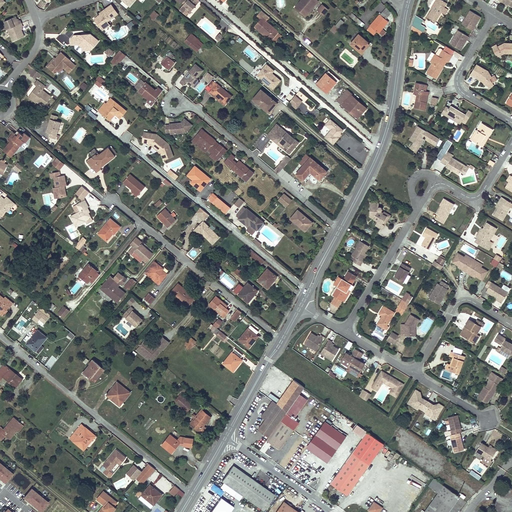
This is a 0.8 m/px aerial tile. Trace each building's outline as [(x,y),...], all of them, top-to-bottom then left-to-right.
[(200,1),(199,0),(176,0),(180,3),(181,2),(184,4),(179,9),(187,16),(200,1)] [(305,16),(318,1),(317,0),(300,0),(298,4),(301,7),(299,11),(305,16)] [(444,7),(447,3),(442,0),(435,0),(435,2),(436,3),(432,9),(427,17),(435,22),(444,7)] [(324,15),(328,9),(322,4),(317,10),(324,15)] [(107,21),(118,14),(111,5),(103,11),(104,12),(100,14),(95,19),(100,26),(107,21)] [(391,13),(386,7),(383,11),(388,16),(391,13)] [(476,23),(478,20),(481,17),(470,10),(462,24),(472,30),(477,23),(476,23)] [(153,20),(158,14),(154,11),(149,17),(153,20)] [(382,29),(388,21),(386,19),(388,16),(383,11),(368,29),(374,34),(377,31),(378,33),(379,32),(383,35),(386,32),(382,29)] [(420,24),(423,20),(415,15),(414,20),(420,24)] [(21,30),(21,28),(22,27),(23,27),(20,20),(19,20),(18,21),(17,19),(16,16),(4,21),(13,41),(24,36),(21,30)] [(266,21),(262,17),(261,18),(254,26),(265,35),(265,36),(266,35),(272,40),(279,32),(266,21)] [(364,25),(356,17),(354,20),(359,25),(359,26),(361,28),(364,25)] [(339,28),(344,22),(340,19),(335,26),(339,28)] [(420,24),(414,20),(413,22),(412,25),(420,30),(423,32),(424,30),(426,27),(420,24)] [(103,30),(110,25),(107,21),(100,26),(103,30)] [(334,33),(339,28),(334,25),(330,30),(334,33)] [(420,30),(412,25),(411,30),(418,34),(420,30)] [(464,44),(469,37),(458,30),(450,44),(461,50),(463,46),(462,46),(464,43),(464,44)] [(99,41),(91,34),(88,34),(87,35),(83,36),(81,35),(74,35),(71,39),(71,45),(78,44),(82,47),(88,47),(91,50),(99,41)] [(199,41),(191,34),(185,41),(197,51),(201,47),(197,44),(199,41)] [(370,44),(359,34),(350,44),(361,52),(365,47),(366,48),(370,44)] [(511,53),(511,43),(505,43),(505,45),(501,45),(498,47),(493,49),(497,57),(501,55),(504,53),(511,53)] [(443,64),(446,60),(447,61),(451,54),(441,48),(439,48),(436,54),(435,54),(430,62),(433,63),(427,73),(436,79),(442,68),(440,67),(443,64)] [(114,64),(117,61),(119,62),(126,55),(120,51),(113,59),(111,61),(114,64)] [(55,74),(58,70),(62,66),(64,68),(69,73),(75,65),(70,61),(70,60),(61,52),(55,59),(48,67),(55,74)] [(172,60),(167,56),(161,63),(169,70),(175,62),(172,60)] [(48,67),(55,59),(54,58),(47,66),(48,67)] [(196,64),(181,82),(184,85),(186,82),(193,87),(199,79),(197,78),(204,70),(196,64)] [(491,77),(488,71),(477,64),(470,75),(474,77),(475,76),(479,79),(480,77),(482,79),(481,79),(483,82),(485,84),(488,85),(492,83),(489,78),(491,77)] [(280,80),(272,73),(274,71),(266,65),(257,75),(273,89),(280,80)] [(330,89),(336,82),(331,78),(334,75),(328,70),(317,84),(327,93),(330,89)] [(211,79),(212,77),(207,73),(203,78),(208,82),(210,79),(211,79)] [(331,90),(339,80),(334,75),(331,78),(336,82),(330,89),(331,90)] [(102,84),(100,82),(96,79),(94,82),(100,87),(102,84)] [(51,97),(43,90),(45,87),(37,80),(34,84),(37,86),(31,94),(38,99),(37,101),(37,102),(44,107),(51,97)] [(141,87),(145,82),(141,80),(135,87),(139,90),(141,87)] [(232,96),(214,81),(209,86),(212,89),(211,91),(226,103),(232,96)] [(155,100),(162,91),(157,87),(155,90),(145,82),(141,87),(139,90),(138,90),(149,99),(148,100),(147,101),(146,102),(152,106),(156,100),(155,100)] [(423,101),(426,91),(427,85),(416,83),(414,94),(417,95),(414,108),(425,110),(426,102),(423,101)] [(366,108),(351,95),(352,94),(347,89),(342,95),(346,99),(344,101),(345,102),(342,105),(358,118),(366,108)] [(149,99),(138,90),(137,91),(148,100),(149,99)] [(277,103),(261,90),(253,99),(269,113),(277,103)] [(305,100),(308,96),(300,90),(297,94),(305,100)] [(226,103),(211,91),(209,93),(212,96),(213,95),(224,105),(226,103)] [(38,99),(31,94),(28,97),(36,103),(37,102),(37,101),(38,99)] [(344,101),(346,99),(342,95),(340,98),(337,100),(342,105),(345,102),(344,101)] [(302,101),(295,96),(289,102),(296,108),(302,101)] [(308,98),(305,103),(314,108),(317,104),(308,98)] [(127,111),(112,99),(108,105),(107,103),(105,102),(98,111),(110,120),(115,114),(117,112),(122,117),(127,111)] [(465,123),(472,112),(468,110),(465,114),(458,110),(458,111),(456,110),(457,109),(451,106),(449,108),(446,106),(442,113),(460,124),(462,121),(465,123)] [(55,139),(60,122),(56,121),(57,116),(52,114),(49,124),(50,125),(49,127),(48,126),(46,132),(50,133),(49,137),(55,139)] [(186,132),(192,125),(184,119),(181,123),(169,124),(169,125),(165,125),(166,132),(167,133),(170,132),(170,134),(186,132)] [(343,130),(330,119),(325,125),(331,130),(325,137),(333,144),(339,137),(338,136),(340,133),(343,130)] [(488,137),(493,129),(482,123),(477,130),(476,129),(472,135),(474,137),(472,140),(481,146),(485,139),(483,138),(485,135),(488,137)] [(299,142),(277,124),(267,135),(271,139),(273,137),(285,146),(287,149),(290,153),(299,142)] [(422,138),(424,135),(426,136),(426,138),(425,139),(435,145),(439,139),(418,126),(410,140),(414,142),(410,148),(416,152),(420,146),(418,145),(422,138)] [(215,141),(202,129),(195,138),(201,142),(199,145),(202,147),(201,148),(206,152),(208,150),(215,141)] [(14,153),(24,141),(21,139),(24,136),(17,131),(15,134),(16,135),(10,142),(6,146),(7,147),(5,149),(11,153),(13,152),(14,153)] [(142,142),(150,143),(153,144),(160,150),(161,153),(164,160),(173,156),(169,144),(159,136),(157,139),(153,137),(154,134),(144,132),(142,142)] [(10,142),(16,135),(15,134),(13,133),(8,139),(10,142)] [(285,146),(273,137),(271,139),(283,149),(285,146)] [(212,153),(219,144),(215,141),(208,150),(212,153)] [(160,150),(153,144),(150,143),(150,145),(152,146),(158,151),(159,153),(161,153),(160,150)] [(217,162),(227,151),(219,144),(212,153),(210,156),(213,159),(217,162)] [(100,167),(115,156),(114,155),(110,149),(108,148),(98,156),(94,159),(92,157),(88,160),(97,171),(101,168),(100,167)] [(467,166),(452,157),(453,155),(446,152),(441,161),(447,165),(446,167),(451,170),(452,169),(453,170),(452,170),(459,174),(461,171),(465,174),(469,168),(467,167),(467,166)] [(254,173),(239,160),(236,163),(233,160),(235,157),(231,154),(224,162),(232,168),(232,169),(247,181),(254,173)] [(327,172),(306,154),(299,163),(303,166),(296,174),(303,180),(310,172),(320,180),(324,175),(327,172)] [(55,166),(60,160),(57,158),(52,163),(55,166)] [(59,170),(64,164),(60,160),(55,166),(59,170)] [(281,171),(286,174),(290,168),(285,165),(281,171)] [(165,178),(155,169),(152,173),(162,181),(165,178)] [(66,185),(64,175),(60,176),(59,172),(50,173),(51,178),(53,178),(54,178),(56,187),(53,188),(54,194),(57,193),(57,198),(66,196),(65,190),(63,188),(63,186),(64,186),(66,185)] [(320,180),(310,172),(303,180),(306,183),(309,178),(310,178),(310,177),(311,177),(312,177),(313,177),(314,177),(315,178),(320,182),(325,176),(324,175),(320,180)] [(145,187),(130,174),(123,182),(133,190),(133,192),(135,192),(138,195),(145,187)] [(171,183),(165,178),(162,181),(168,186),(171,183)] [(89,192),(82,185),(76,192),(83,198),(89,192)] [(231,208),(213,193),(209,198),(210,199),(210,200),(226,214),(231,208)] [(291,200),(283,194),(278,200),(286,206),(291,200)] [(7,211),(13,203),(8,198),(6,200),(5,199),(2,197),(0,199),(0,216),(6,210),(7,211)] [(234,203),(240,208),(245,202),(240,197),(234,203)] [(510,207),(507,205),(509,201),(502,197),(500,201),(501,202),(497,208),(493,215),(502,220),(510,207)] [(443,223),(454,204),(445,199),(441,206),(436,214),(439,215),(436,219),(443,223)] [(82,220),(90,216),(88,212),(86,208),(87,207),(89,207),(85,200),(77,204),(80,211),(71,216),(76,226),(83,223),(82,220)] [(382,229),(385,225),(382,223),(387,216),(382,214),(383,213),(381,211),(382,209),(381,207),(379,207),(379,203),(370,202),(370,210),(373,212),(371,214),(375,216),(374,219),(377,221),(375,225),(382,229)] [(12,206),(15,204),(13,203),(7,211),(8,212),(10,209),(10,207),(12,206)] [(209,214),(200,207),(196,212),(203,219),(209,214)] [(239,218),(246,209),(243,207),(236,215),(239,218)] [(176,220),(165,208),(157,216),(168,228),(176,220)] [(263,222),(247,209),(246,209),(239,218),(247,226),(249,223),(257,229),(257,230),(263,222)] [(313,222),(298,210),(291,218),(306,230),(313,222)] [(114,234),(120,227),(110,219),(98,233),(107,241),(112,234),(111,233),(112,232),(113,233),(114,234)] [(219,237),(203,221),(195,229),(202,236),(203,235),(204,234),(205,236),(212,244),(219,237)] [(65,227),(72,240),(80,236),(73,222),(65,227)] [(488,250),(491,245),(488,243),(489,240),(497,228),(487,222),(483,229),(482,230),(481,229),(476,237),(477,237),(481,240),(479,244),(488,250)] [(257,229),(249,223),(247,226),(255,232),(257,229)] [(429,250),(438,234),(427,228),(422,235),(426,237),(427,238),(426,239),(425,238),(421,245),(429,250)] [(202,236),(195,229),(194,231),(201,237),(202,236)] [(141,244),(142,242),(136,237),(130,244),(133,246),(136,249),(141,244)] [(366,253),(365,253),(369,246),(360,241),(351,255),(354,257),(352,260),(360,265),(362,262),(361,261),(366,253)] [(153,255),(141,244),(136,249),(133,246),(128,252),(132,255),(134,252),(143,259),(147,262),(153,255)] [(264,260),(251,249),(248,253),(262,264),(264,260)] [(143,259),(134,252),(132,255),(141,262),(143,259)] [(452,262),(459,266),(464,269),(463,270),(470,274),(471,273),(476,276),(482,280),(488,271),(481,267),(473,262),(458,253),(452,262)] [(443,266),(446,260),(445,260),(440,256),(436,262),(443,266)] [(490,264),(496,267),(499,261),(493,258),(490,264)] [(167,274),(161,269),(161,270),(160,268),(161,267),(154,261),(147,270),(161,282),(167,274)] [(403,282),(411,268),(402,263),(398,271),(399,271),(398,272),(397,272),(394,277),(403,282)] [(100,274),(97,272),(97,271),(89,264),(79,275),(88,282),(90,280),(93,282),(100,274)] [(219,277),(224,272),(218,267),(214,273),(219,277)] [(246,275),(238,269),(235,272),(243,279),(246,275)] [(274,281),(277,277),(267,269),(258,280),(266,287),(273,280),(274,281)] [(161,282),(147,270),(145,272),(159,284),(161,282)] [(342,300),(348,290),(351,292),(354,286),(351,284),(356,276),(349,271),(344,279),(342,278),(337,286),(332,294),(335,296),(331,303),(338,307),(342,300)] [(118,286),(118,285),(119,283),(120,284),(122,285),(126,280),(122,277),(123,276),(118,272),(113,278),(111,275),(101,287),(106,291),(108,289),(111,292),(109,294),(113,297),(112,298),(118,303),(126,293),(118,287),(118,286)] [(337,286),(342,278),(339,276),(334,285),(337,286)] [(129,291),(136,282),(133,279),(132,279),(131,279),(131,280),(130,280),(124,287),(129,291)] [(442,281),(440,284),(435,291),(433,290),(429,298),(437,303),(442,296),(443,297),(448,289),(447,288),(449,285),(442,281)] [(502,301),(510,288),(504,284),(501,288),(492,282),(486,291),(496,297),(502,301)] [(254,295),(257,291),(248,283),(238,294),(247,302),(253,294),(254,295)] [(195,298),(184,288),(184,289),(182,288),(182,287),(178,284),(172,291),(189,305),(195,298)] [(237,293),(242,288),(239,285),(234,291),(237,293)] [(113,297),(109,294),(111,292),(108,289),(106,291),(101,287),(100,288),(112,298),(113,297)] [(344,302),(351,292),(348,290),(342,300),(344,302)] [(150,304),(155,298),(149,293),(144,299),(150,304)] [(208,304),(224,317),(232,308),(216,295),(208,304)] [(132,296),(127,302),(131,306),(136,300),(132,296)] [(10,308),(13,303),(5,297),(2,301),(0,298),(0,313),(3,315),(10,307),(10,308)] [(403,314),(409,303),(402,300),(396,310),(403,314)] [(53,311),(57,307),(52,303),(49,307),(53,311)] [(63,318),(69,311),(64,306),(58,313),(63,318)] [(136,315),(136,314),(133,310),(134,309),(131,306),(123,315),(136,327),(143,319),(139,316),(138,317),(136,315)] [(387,325),(395,312),(384,306),(379,314),(382,316),(383,316),(382,317),(381,317),(377,324),(385,329),(385,328),(387,330),(389,326),(387,325)] [(234,321),(241,312),(237,309),(231,317),(234,321)] [(46,316),(39,310),(33,318),(38,322),(42,316),(44,318),(46,316)] [(415,327),(420,320),(411,314),(405,324),(401,324),(401,333),(405,333),(414,333),(414,328),(415,326),(415,327)] [(219,318),(213,324),(218,328),(223,321),(219,318)] [(19,334),(27,323),(22,319),(13,330),(19,334)] [(476,334),(481,326),(483,323),(477,319),(475,323),(469,319),(465,326),(467,328),(462,336),(472,342),(476,334)] [(217,334),(220,331),(212,324),(209,328),(217,334)] [(385,329),(377,324),(375,328),(382,333),(385,329)] [(258,336),(256,335),(258,331),(250,325),(239,340),(249,348),(258,336)] [(415,335),(415,327),(415,326),(414,328),(414,333),(405,333),(405,335),(415,335)] [(36,351),(47,337),(38,330),(27,344),(36,351)] [(225,335),(220,330),(220,331),(217,334),(216,335),(222,339),(225,335)] [(394,343),(398,336),(391,332),(387,339),(394,343)] [(316,351),(324,337),(320,335),(320,336),(319,338),(317,336),(311,333),(304,343),(316,351)] [(511,354),(511,343),(511,344),(511,343),(510,343),(509,343),(508,343),(508,344),(505,342),(506,339),(498,334),(494,340),(502,345),(500,348),(510,354),(511,354)] [(190,350),(197,341),(190,336),(184,345),(190,350)] [(152,349),(143,342),(136,350),(148,360),(150,358),(153,360),(162,349),(163,349),(169,342),(162,337),(156,344),(158,345),(156,348),(153,351),(152,349)] [(153,348),(144,340),(143,342),(152,349),(153,348)] [(338,350),(339,350),(333,346),(331,345),(331,343),(332,342),(329,340),(320,353),(332,360),(336,354),(338,350)] [(349,349),(352,343),(348,340),(344,347),(349,349)] [(508,358),(510,354),(500,348),(498,352),(508,358)] [(233,371),(242,360),(240,358),(243,355),(235,349),(223,363),(233,371)] [(365,364),(359,360),(363,353),(355,349),(351,356),(346,352),(340,361),(352,368),(360,373),(365,364)] [(459,373),(465,356),(451,351),(449,356),(453,357),(454,358),(452,362),(454,363),(453,365),(452,365),(450,370),(459,373)] [(94,382),(104,369),(100,366),(100,365),(93,359),(91,362),(91,363),(84,372),(91,377),(90,378),(94,382)] [(16,376),(17,375),(5,364),(0,369),(0,380),(3,377),(16,387),(22,380),(16,376)] [(360,373),(352,368),(350,371),(358,376),(360,373)] [(395,381),(396,379),(389,375),(388,375),(386,374),(386,373),(382,370),(371,387),(374,389),(377,385),(378,385),(380,383),(383,382),(392,388),(393,388),(390,393),(396,397),(403,385),(395,381)] [(487,402),(490,397),(491,395),(492,395),(499,384),(496,383),(500,377),(492,372),(488,378),(490,379),(486,387),(484,386),(480,393),(480,395),(483,397),(482,398),(483,400),(485,402),(487,402)] [(304,387),(294,380),(277,403),(287,411),(304,387)] [(117,382),(108,393),(109,394),(108,396),(116,403),(119,400),(123,403),(123,402),(130,392),(117,382)] [(378,391),(383,382),(380,383),(378,385),(377,385),(374,389),(378,391)] [(363,398),(367,392),(363,389),(359,396),(363,398)] [(408,403),(412,406),(413,404),(419,407),(419,408),(426,412),(432,415),(431,417),(435,420),(443,406),(439,403),(437,406),(434,405),(422,397),(418,395),(420,392),(416,389),(408,403)] [(194,404),(183,395),(181,397),(192,406),(194,404)] [(192,406),(181,397),(179,396),(175,400),(187,411),(192,406)] [(280,421),(287,411),(277,403),(272,400),(261,416),(265,419),(258,429),(269,437),(280,421)] [(203,425),(210,417),(202,410),(196,416),(194,414),(192,416),(194,418),(190,423),(199,430),(203,425)] [(164,429),(171,421),(161,413),(154,421),(156,423),(149,431),(154,435),(160,427),(164,429)] [(462,432),(457,415),(448,417),(451,430),(453,430),(454,434),(452,434),(453,438),(451,439),(455,452),(464,450),(459,432),(462,432)] [(21,425),(22,424),(14,417),(4,429),(1,427),(0,427),(0,439),(1,440),(5,435),(9,439),(17,430),(21,425)] [(327,462),(346,436),(327,423),(329,421),(327,419),(307,447),(327,462)] [(293,430),(280,421),(269,437),(267,440),(279,449),(293,430)] [(199,430),(190,423),(189,424),(198,431),(199,430)] [(86,445),(93,436),(88,432),(89,431),(82,424),(70,438),(84,449),(87,445),(86,445)] [(95,436),(89,431),(88,432),(93,436),(86,445),(87,445),(95,436)] [(176,448),(180,442),(170,435),(162,445),(170,452),(174,447),(176,448)] [(196,441),(188,440),(187,448),(194,449),(196,441)] [(496,451),(489,447),(481,442),(476,451),(485,456),(491,460),(496,451)] [(120,465),(126,458),(116,450),(103,465),(110,471),(117,462),(120,465)] [(347,495),(369,464),(352,452),(330,483),(347,495)] [(489,466),(492,461),(491,460),(485,456),(482,461),(489,466)] [(13,473),(0,462),(0,477),(6,482),(13,473)] [(486,468),(476,462),(471,469),(482,475),(486,468)] [(149,464),(137,478),(143,484),(155,469),(149,464)] [(134,480),(142,471),(134,465),(126,474),(134,480)] [(274,495),(233,466),(222,481),(263,510),(274,495)] [(113,473),(107,468),(103,473),(109,478),(113,473)] [(479,480),(481,476),(471,470),(469,473),(479,480)] [(447,511),(459,496),(434,478),(429,485),(432,487),(432,488),(434,490),(436,490),(439,492),(424,511),(447,511)] [(221,496),(224,491),(213,483),(209,489),(221,496)] [(162,495),(159,492),(150,485),(142,495),(151,502),(152,503),(157,497),(158,499),(162,495)] [(179,489),(175,486),(170,492),(174,496),(179,489)] [(32,488),(25,498),(42,511),(50,503),(32,488)] [(113,511),(117,508),(116,507),(115,506),(118,503),(105,491),(97,499),(104,506),(99,511),(98,511),(113,511)] [(231,511),(234,508),(220,498),(210,511),(231,511)] [(298,511),(291,507),(284,502),(276,511),(298,511)] [(380,511),(383,508),(373,502),(367,511),(380,511)]
